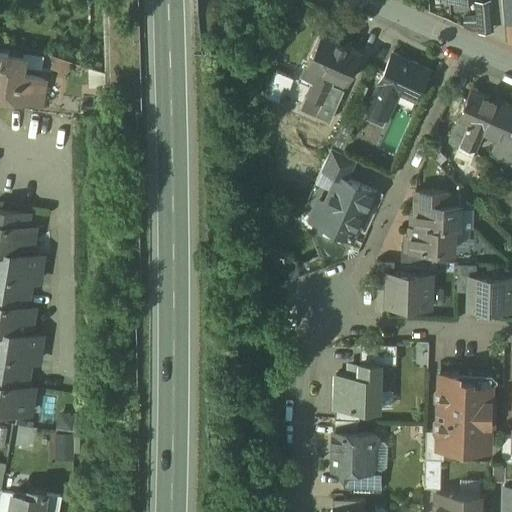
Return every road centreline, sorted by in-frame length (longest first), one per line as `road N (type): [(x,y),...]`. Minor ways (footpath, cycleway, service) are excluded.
road 1 (primary): [(166,0),(169,511)]
road 2 (residential): [(325,317),(369,253),(461,42)]
road 3 (residential): [(0,126),(30,145),(61,192),(71,357)]
road 4 (residential): [(300,511),(307,349),(325,317)]
road 5 (residential): [(325,317),(511,329)]
